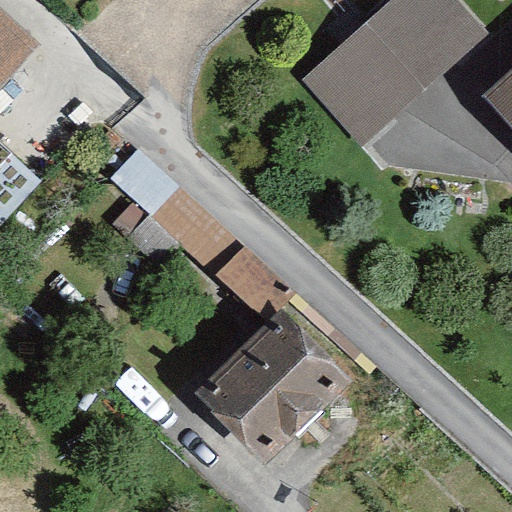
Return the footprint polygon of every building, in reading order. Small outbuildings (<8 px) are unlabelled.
[(471,0),(398,0),(309,77),(372,148),(502,35),(471,0)] [(0,107),(42,57),(0,22),(0,107)] [(511,79),(492,96),(511,119),(511,79)] [(267,315),(297,284),(146,142),(117,173),(267,315)] [(293,298),(208,384),(285,460),(370,374),(293,298)]
